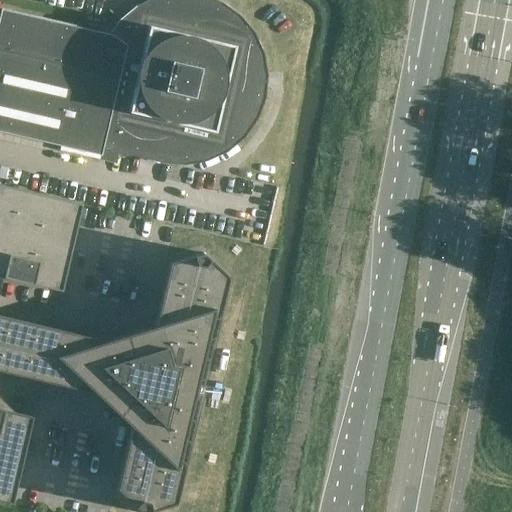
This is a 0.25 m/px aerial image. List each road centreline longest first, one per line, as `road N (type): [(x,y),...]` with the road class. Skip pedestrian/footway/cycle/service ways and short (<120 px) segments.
road 1 (secondary): [(438,0),(340,511)]
road 2 (secondary): [(402,511),(497,0)]
